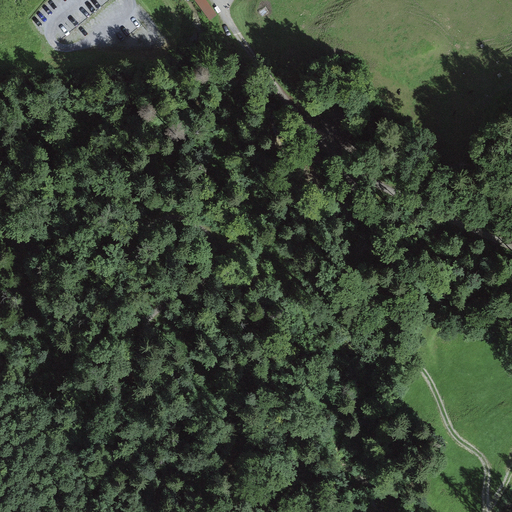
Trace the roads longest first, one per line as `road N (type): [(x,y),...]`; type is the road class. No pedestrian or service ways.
road 1 (track): [(0,230),(32,245),(78,249),(174,216),(212,239),(205,279),(146,320),(122,431),(89,511)]
road 2 (track): [(511,243),(408,201),(332,158),(215,0)]
road 3 (track): [(354,175),(362,204),(394,252),(396,333),(453,432),(486,460),(485,511)]
